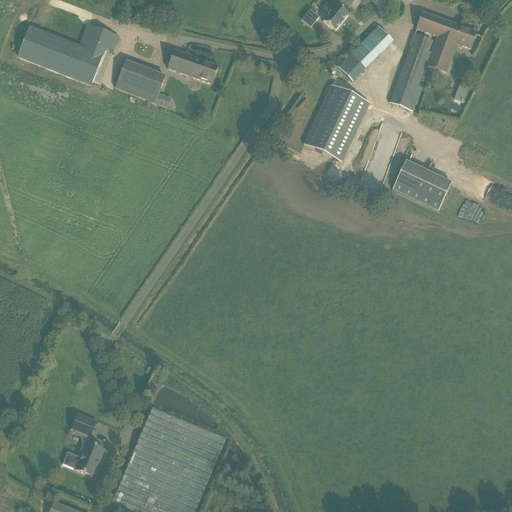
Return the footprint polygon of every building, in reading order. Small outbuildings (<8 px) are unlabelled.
[(323,23),(334,32),(348,17),(336,7),(323,23)] [(310,11),(305,17),(315,24),(319,19),(310,11)] [(116,13),(113,22),(121,24),(124,16),(116,13)] [(418,89),(426,68),(446,75),(457,45),(471,50),(476,35),(422,15),(416,32),(436,39),(430,55),(428,53),(432,44),(414,37),(389,105),(412,114),(421,90),(418,89)] [(87,27),(78,50),(101,59),(105,51),(112,54),(118,39),(87,27)] [(376,29),(334,71),(348,85),(391,43),(376,29)] [(28,31),(17,59),(91,87),(101,59),(78,50),(28,31)] [(293,34),(288,42),(295,46),(300,38),(293,34)] [(167,71),(212,86),(218,68),(174,53),(167,71)] [(125,64),(115,90),(154,106),(158,96),(159,96),(165,80),(125,64)] [(429,82),(425,86),(429,91),(434,87),(429,82)] [(459,87),(454,101),(463,105),(469,90),(469,89),(460,86),(459,87)] [(303,146),(341,164),(369,106),(331,88),(331,89),(330,88),(329,90),(330,90),(303,146)] [(389,193),(436,213),(449,184),(402,164),(389,193)] [(112,505),(128,511),(195,511),(226,441),(152,410),(112,505)] [(71,432),(90,440),(96,425),(77,417),(71,432)] [(75,472),(92,480),(104,452),(87,445),(75,472)]
